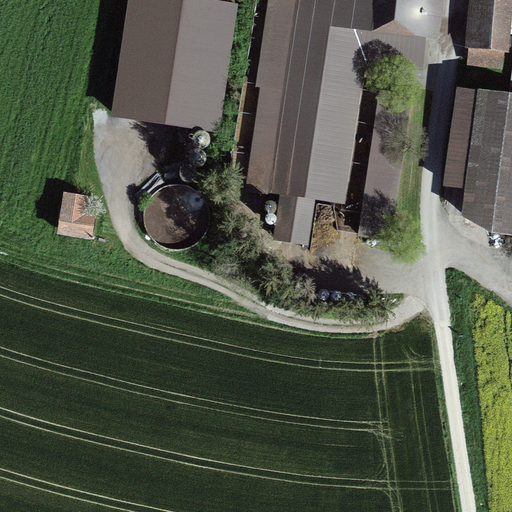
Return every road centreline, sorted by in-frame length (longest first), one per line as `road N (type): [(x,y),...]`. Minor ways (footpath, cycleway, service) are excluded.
road 1 (unclassified): [(444,337),(433,157),(457,0)]
road 2 (track): [(471,511),(444,337)]
